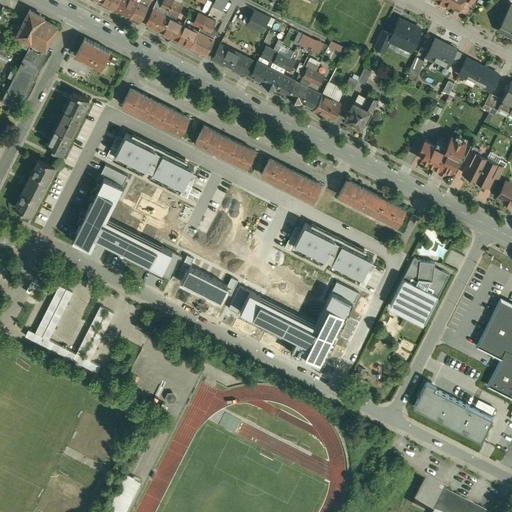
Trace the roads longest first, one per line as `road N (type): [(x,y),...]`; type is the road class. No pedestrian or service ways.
road 1 (tertiary): [(78,15),(489,226)]
road 2 (residential): [(333,389),(43,242)]
road 3 (residential): [(397,256),(108,112)]
road 4 (residential): [(489,226),(391,417)]
road 5 (residential): [(78,15),(0,169)]
road 6 (residential): [(397,256),(333,389)]
road 7 (residential): [(43,242),(108,112)]
road 8 (residential): [(511,481),(391,417)]
road 9 (residential): [(401,0),(511,55)]
